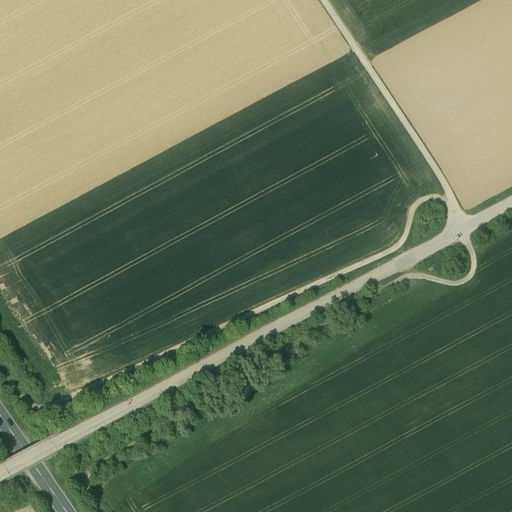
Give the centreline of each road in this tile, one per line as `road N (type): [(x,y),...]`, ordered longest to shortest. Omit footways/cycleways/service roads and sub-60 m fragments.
road 1 (track): [(323,0),(449,194),(469,260),(454,273),(405,273),(76,466),(101,511)]
road 2 (track): [(511,199),(0,475)]
road 3 (track): [(458,215),(431,210),(412,235),(47,420),(0,364)]
